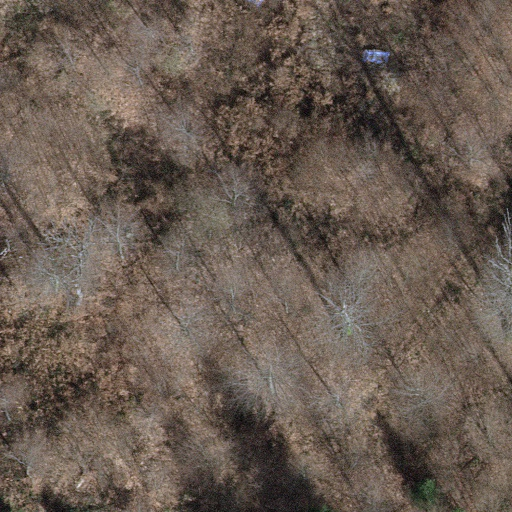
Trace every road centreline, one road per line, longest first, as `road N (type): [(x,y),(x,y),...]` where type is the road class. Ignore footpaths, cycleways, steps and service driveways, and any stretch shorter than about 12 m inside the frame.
road 1 (motorway): [(224,511),(187,0)]
road 2 (motorway): [(0,169),(21,511)]
